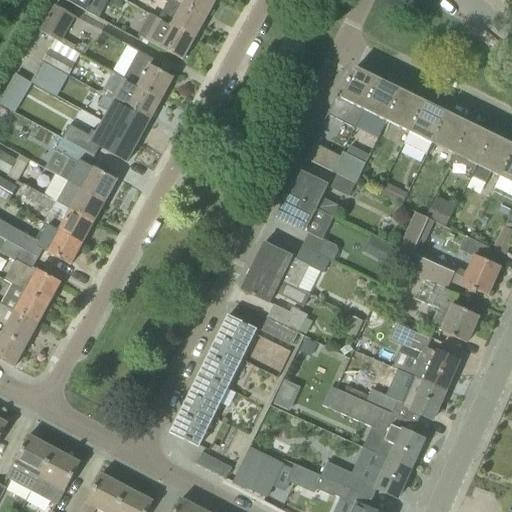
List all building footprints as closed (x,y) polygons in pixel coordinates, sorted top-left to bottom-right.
[(60,0),(87,15),(95,0),(60,0)] [(167,0),(157,19),(194,40),(206,19),(172,0),(167,0)] [(216,0),(172,0),(206,19),(216,0)] [(59,44),(61,40),(73,18),(54,6),(39,32),(59,44)] [(183,61),(194,40),(157,19),(149,15),(137,36),(183,61)] [(50,49),(42,62),(68,77),(76,63),(50,49)] [(156,70),(159,64),(140,53),(125,80),(161,100),(173,79),(156,70)] [(35,74),(61,89),(66,81),(40,66),(35,74)] [(363,112),(376,87),(379,81),(378,80),(377,81),(368,76),(365,82),(353,75),(356,70),(355,69),(349,81),(348,81),(346,84),(347,85),(340,100),(363,112)] [(9,86),(22,93),(28,83),(15,75),(9,86)] [(149,121),(161,100),(125,80),(113,102),(149,121)] [(376,87),(363,112),(386,123),(399,98),(401,92),(401,91),(400,92),(391,88),(388,93),(376,87)] [(138,143),(149,121),(113,102),(102,95),(96,105),(108,111),(102,123),(138,143)] [(409,134),(421,109),(424,103),(423,103),(414,99),(411,104),(399,98),(386,123),(409,134)] [(427,156),(432,145),(444,120),(447,114),(446,114),(446,115),(436,110),(434,115),(421,109),(409,134),(404,145),(427,156)] [(454,156),(467,132),(470,125),(469,125),(469,126),(459,121),(457,126),(444,120),(432,145),(454,156)] [(126,164),(138,143),(102,123),(92,140),(68,127),(61,139),(94,158),(100,148),(126,164)] [(470,182),(472,178),(490,143),(493,137),(492,136),(491,137),(482,132),(480,138),(467,132),(454,156),(447,170),(450,172),(449,174),(467,182),(468,181),(470,182)] [(93,168),(92,169),(89,167),(94,158),(61,139),(60,139),(54,151),(53,153),(68,161),(59,178),(68,182),(105,203),(116,181),(93,168)] [(502,149),(490,143),(472,178),(484,184),(490,174),(500,179),(511,154),(511,147),(505,144),(502,149)] [(332,174),(333,173),(341,158),(313,144),(305,160),(332,174)] [(0,172),(7,176),(8,177),(16,161),(0,152),(0,172)] [(343,153),(341,158),(333,173),(336,175),(355,184),(356,185),(366,165),(343,153)] [(492,193),(511,202),(511,154),(500,179),(492,193)] [(299,172),(287,196),(331,219),(337,207),(321,199),(327,186),(299,172)] [(355,184),(336,175),(329,189),(347,199),(355,184)] [(0,199),(7,204),(16,188),(0,179),(0,199)] [(93,224),(105,203),(68,182),(57,204),(93,224)] [(389,182),(382,196),(401,205),(408,191),(389,182)] [(82,245),(93,224),(57,204),(24,185),(19,194),(50,211),(44,224),(82,245)] [(336,247),(326,243),(322,241),(332,219),(331,219),(287,196),(276,219),(304,233),(305,232),(308,234),(301,247),(329,262),(332,263),(337,253),(336,247)] [(436,198),(429,212),(428,211),(425,218),(434,223),(445,229),(455,208),(436,198)] [(511,210),(507,220),(508,221),(504,228),(503,227),(492,251),(504,257),(511,241),(511,210)] [(391,267),(421,282),(447,294),(451,283),(461,287),(460,289),(475,294),(476,292),(488,297),(500,268),(477,258),(483,247),(464,238),(458,252),(474,259),(467,274),(421,254),(434,223),(425,218),(414,214),(391,267)] [(0,238),(5,242),(37,260),(42,250),(70,266),(82,245),(44,224),(43,223),(34,239),(0,219),(0,238)] [(32,269),(37,260),(5,242),(0,250),(0,255),(13,262),(3,281),(12,286),(24,293),(25,292),(49,305),(60,284),(37,270),(36,271),(32,269)] [(252,268),(309,295),(320,274),(322,275),(329,262),(301,247),(295,260),(292,258),(264,244),(252,268)] [(309,295),(252,268),(240,291),(269,305),(275,294),(304,308),(310,295),(309,295)] [(457,298),(447,294),(421,282),(413,300),(437,311),(430,328),(466,344),(467,342),(468,342),(477,323),(476,322),(478,317),(454,306),(457,298)] [(37,326),(49,305),(25,292),(24,293),(12,286),(1,306),(13,313),(37,326)] [(266,320),(274,324),(281,327),(290,331),(297,335),(307,316),(290,308),(288,312),(272,304),(264,319),(266,320)] [(25,347),(37,326),(13,313),(2,335),(25,347)] [(227,318),(199,376),(227,390),(256,332),(227,318)] [(274,324),(266,320),(260,331),(268,335),(274,324)] [(274,324),(268,335),(275,339),(281,327),(274,324)] [(281,327),(275,339),(284,343),(290,331),(281,327)] [(445,392),(458,362),(438,353),(437,354),(426,348),(430,339),(409,330),(392,369),(413,378),(445,392)] [(290,331),(284,343),(291,347),(297,335),(290,331)] [(0,360),(14,369),(25,347),(2,335),(0,337),(0,360)] [(299,352),(310,356),(315,345),(304,340),(299,352)] [(352,350),(348,345),(340,351),(343,356),(352,350)] [(198,448),(227,390),(199,376),(170,434),(198,448)] [(413,378),(400,406),(412,411),(411,413),(432,422),(445,392),(413,378)] [(281,379),(271,403),(289,411),(299,387),(281,379)] [(327,409),(376,432),(379,425),(385,428),(391,416),(365,404),(335,391),(327,409)] [(397,403),(371,391),(365,404),(391,416),(397,403)] [(391,428),(378,456),(410,470),(423,441),(402,431),(402,432),(391,428)] [(28,436),(6,478),(32,492),(54,450),(28,436)] [(54,450),(32,492),(58,506),(80,464),(54,450)] [(250,450),(233,484),(245,490),(246,488),(266,498),(282,466),(250,450)] [(202,469),(208,458),(201,454),(195,465),(202,469)] [(397,500),(410,470),(378,456),(367,481),(327,463),(321,477),(350,490),(371,500),(376,491),(397,500)] [(208,458),(202,469),(210,473),(215,462),(208,458)] [(215,462),(210,473),(218,478),(224,466),(215,462)] [(224,466),(218,478),(225,481),(231,470),(224,466)] [(114,511),(127,489),(101,475),(80,511),(114,511)] [(147,511),(153,503),(127,489),(114,511),(147,511)] [(373,511),(367,509),(371,500),(350,490),(345,501),(355,506),(352,511),(373,511)] [(200,511),(201,511),(181,500),(174,511),(200,511)]
